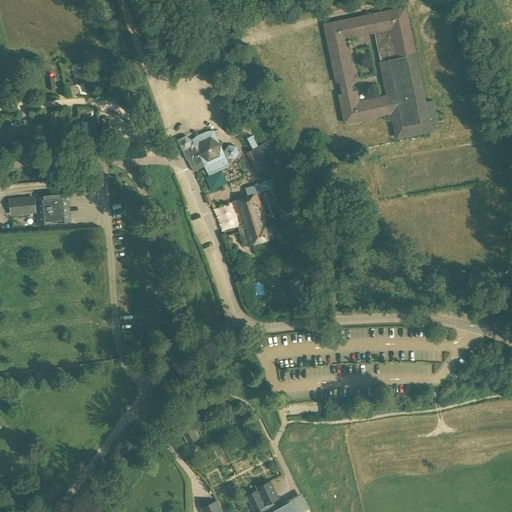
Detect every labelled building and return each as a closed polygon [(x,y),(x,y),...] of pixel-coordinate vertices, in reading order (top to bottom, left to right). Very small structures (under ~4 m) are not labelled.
[(439,123),(435,102),(425,104),(407,7),(322,22),(334,82),(338,83),(341,94),(337,95),(343,125),(389,117),(395,142),(432,135),(429,120),(432,119),(433,124),(439,123)] [(110,56),(90,57),(103,95),(111,93),(119,88),(135,75),(128,60),(126,56),(110,56)] [(28,58),(2,59),(9,104),(37,102),(28,58)] [(2,59),(0,59),(0,104),(9,104),(2,59)] [(80,63),(71,66),(77,86),(85,83),(80,63)] [(53,77),(46,78),(49,92),(56,91),(53,77)] [(127,93),(124,103),(125,112),(128,114),(131,117),(134,119),(137,122),(152,116),(140,85),(138,82),(127,93)] [(108,116),(102,117),(105,142),(111,142),(108,116)] [(68,122),(61,123),(64,143),(70,143),(68,122)] [(96,123),(88,122),(86,144),(94,145),(96,123)] [(40,124),(29,127),(34,145),(45,142),(40,124)] [(21,129),(12,125),(3,144),(12,148),(21,129)] [(221,170),(219,168),(222,167),(228,164),(225,157),(227,156),(228,158),(234,159),(239,153),(236,147),(228,146),(224,151),(225,153),(223,153),(213,131),(207,132),(197,136),(192,139),(191,140),(185,136),(177,140),(182,151),(183,150),(187,159),(191,157),(195,165),(202,162),(207,172),(213,170),(216,169),(217,172),(221,170)] [(252,135),(247,138),(252,149),(257,146),(252,135)] [(247,153),(258,172),(267,167),(259,155),(274,146),(270,139),(247,153)] [(251,196),(249,196),(232,202),(246,245),(284,235),(284,234),(289,233),(282,211),(265,216),(258,193),(275,187),(272,178),(265,181),(265,182),(247,188),(248,192),(250,191),(251,196)] [(50,223),(50,221),(58,220),(58,222),(70,221),(67,192),(36,195),(39,224),(50,223)] [(11,214),(35,211),(33,198),(9,201),(11,214)] [(188,420),(178,426),(184,439),(195,433),(188,420)] [(222,511),(217,501),(200,509),(201,511),(294,511),(289,502),(276,509),(272,503),(279,499),(270,480),(256,487),(257,489),(245,495),(253,511),(260,509),(261,511),(222,511)]
